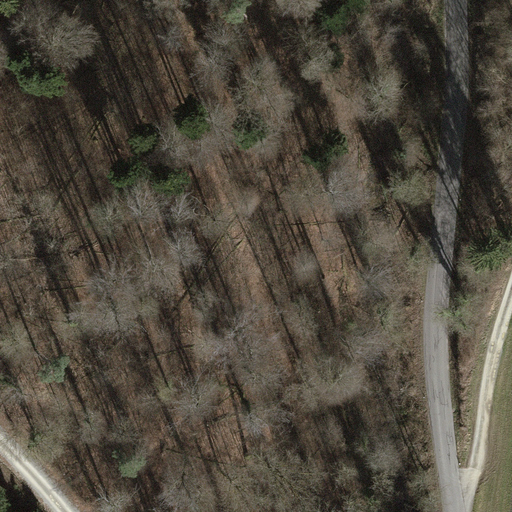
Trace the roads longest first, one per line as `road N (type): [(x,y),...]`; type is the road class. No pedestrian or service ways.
road 1 (tertiary): [(452,511),(435,347),(458,70),(455,0)]
road 2 (track): [(458,511),(476,468),(511,306)]
